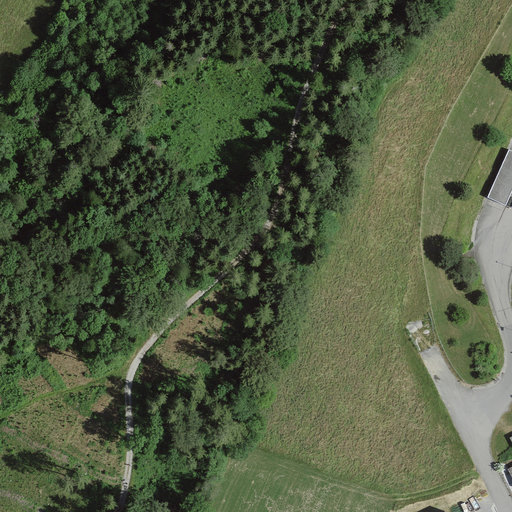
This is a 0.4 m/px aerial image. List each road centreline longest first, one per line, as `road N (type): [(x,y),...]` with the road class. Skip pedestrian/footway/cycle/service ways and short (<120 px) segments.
road 1 (track): [(344,0),(305,87),(264,236),(161,332),(135,371),(133,439),(113,511)]
road 2 (residential): [(508,511),(444,368)]
